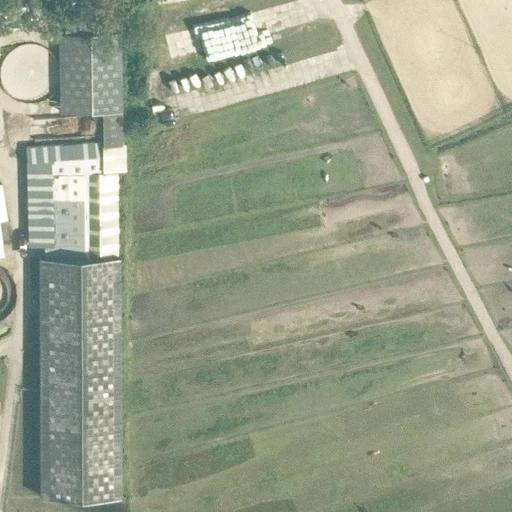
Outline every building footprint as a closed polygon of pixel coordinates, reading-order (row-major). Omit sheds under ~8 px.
[(103,18),(101,0),(52,0),(54,20),(103,18)] [(40,3),(0,5),(0,28),(42,26),(40,3)] [(0,31),(0,36),(13,98),(29,94),(26,78),(31,77),(26,56),(23,56),(17,28),(0,31)] [(121,30),(59,31),(60,112),(102,111),(121,111),(121,30)] [(38,144),(26,144),(28,244),(45,244),(46,256),(115,255),(114,172),(123,172),(123,143),(122,143),(121,111),(102,111),(102,140),(38,144)] [(46,256),(40,256),(41,494),(121,494),(121,446),(121,430),(119,255),(115,255),(46,256)]
